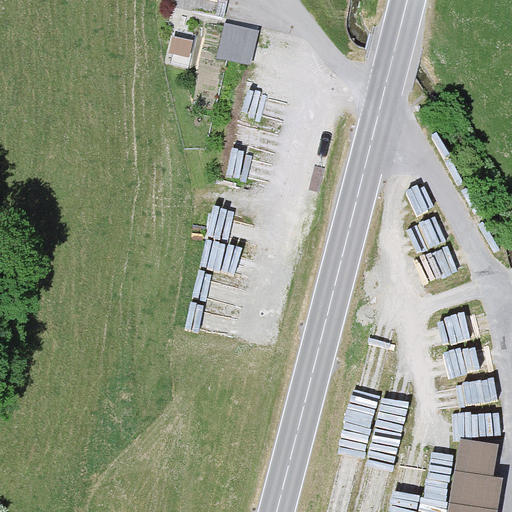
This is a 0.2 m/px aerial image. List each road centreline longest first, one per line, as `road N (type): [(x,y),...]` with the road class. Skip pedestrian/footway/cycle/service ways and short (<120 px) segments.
road 1 (secondary): [(382,101),(273,511)]
road 2 (unclassified): [(382,101),(496,287)]
road 3 (residential): [(289,0),(322,46),(382,101)]
